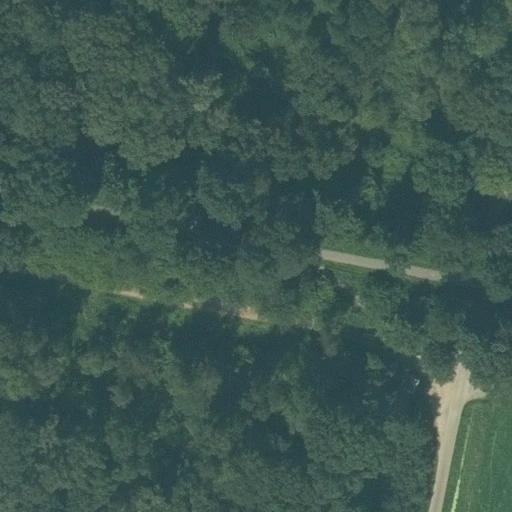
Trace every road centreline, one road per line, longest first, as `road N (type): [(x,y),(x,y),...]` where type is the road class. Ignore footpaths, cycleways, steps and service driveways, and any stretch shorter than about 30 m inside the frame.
road 1 (track): [(0,261),(395,340),(461,384)]
road 2 (unclassified): [(511,103),(461,384)]
road 3 (unclassified): [(461,384),(436,511)]
